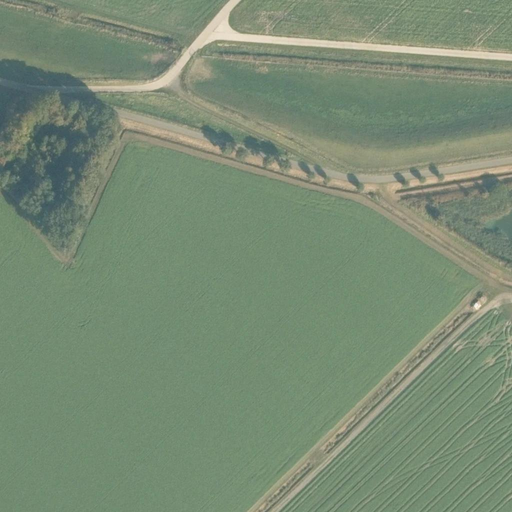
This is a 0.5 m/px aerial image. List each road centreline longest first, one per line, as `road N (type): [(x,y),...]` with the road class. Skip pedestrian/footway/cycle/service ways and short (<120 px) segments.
road 1 (unclassified): [(511,160),(359,180),(0,85)]
road 2 (track): [(277,511),(468,329),(511,303)]
road 3 (track): [(334,175),(163,81)]
